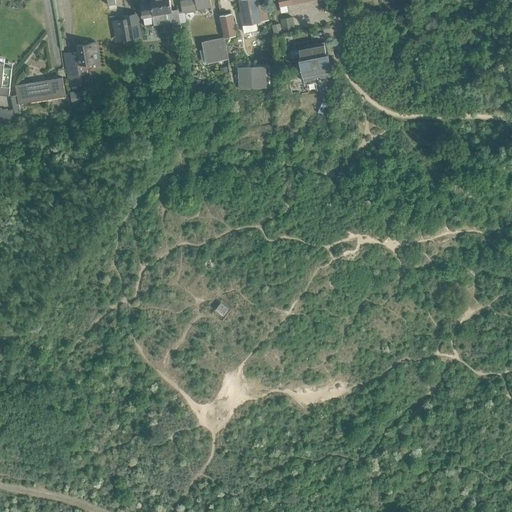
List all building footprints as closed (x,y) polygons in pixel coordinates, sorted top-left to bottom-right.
[(139,0),(142,17),(152,15),(154,24),(171,21),(172,27),(181,26),(178,9),(171,10),(169,0),(139,0)] [(210,0),(179,0),(182,12),(211,7),(210,0)] [(238,0),(240,11),(239,11),(242,25),(260,22),(260,21),(268,20),(265,4),(260,5),(258,0),(238,0)] [(224,37),(235,35),(231,13),(220,15),(224,37)] [(139,35),(135,14),(126,15),(130,38),(133,38),(132,36),(139,35)] [(121,40),(130,38),(126,15),(124,16),(124,19),(117,20),(121,40)] [(282,30),(293,28),(291,16),(280,18),(282,30)] [(274,34),(281,32),(279,23),(272,25),(274,34)] [(278,38),(281,55),(287,54),(284,36),(278,38)] [(217,39),(204,41),(205,49),(203,49),(206,63),(228,59),(224,37),(221,38),(222,39),(217,40),(217,39)] [(83,44),(76,45),(78,53),(77,53),(77,56),(73,56),(72,53),(66,54),(66,52),(65,52),(68,74),(69,74),(71,86),(82,84),(79,64),(93,62),(92,51),(97,51),(95,42),(88,43),(87,41),(83,42),(83,44)] [(299,59),(303,81),(315,79),(315,78),(320,76),(320,78),(330,76),(328,65),(330,64),(328,53),(326,53),(324,42),(298,47),(301,58),(299,59)] [(0,93),(9,95),(12,67),(4,66),(4,61),(0,60),(0,93)] [(238,67),(239,89),(266,88),(265,66),(238,67)] [(62,77),(15,85),(17,95),(18,104),(65,96),(62,77)] [(81,91),(70,92),(72,105),(83,104),(81,91)] [(11,96),(14,115),(20,114),(18,104),(17,95),(11,96)] [(218,308),(211,317),(220,324),(228,315),(218,308)]
